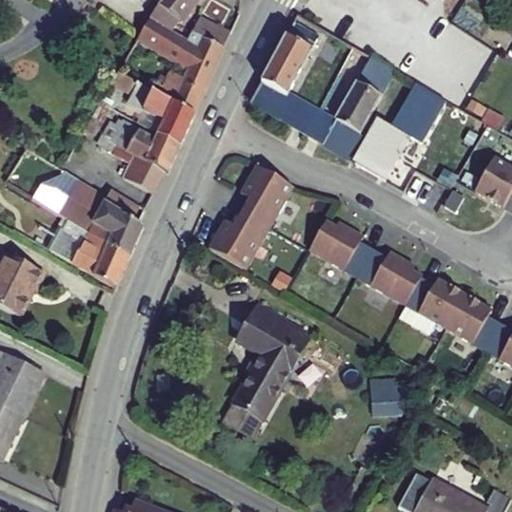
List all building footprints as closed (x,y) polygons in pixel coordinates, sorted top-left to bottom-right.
[(156,0),(152,6),(174,20),(186,0),(156,0)] [(463,0),(438,0),(433,9),(471,32),(483,12),(463,0)] [(197,4),(189,16),(218,37),(226,24),(197,4)] [(151,7),(118,60),(130,68),(144,46),(149,49),(155,39),(184,59),(170,93),(188,104),(220,38),(218,37),(189,16),(183,25),(174,20),(152,6),(151,7)] [(248,92),(273,107),(287,83),(318,30),(292,15),(248,92)] [(366,57),(390,72),(395,65),(390,62),(370,50),(366,57)] [(362,63),(388,78),(390,72),(366,57),(362,63)] [(118,60),(102,84),(121,95),(136,72),(130,68),(118,60)] [(335,112),(359,126),(388,78),(362,63),(335,112)] [(390,119),(377,111),(351,153),(386,173),(410,130),(422,136),(446,94),(415,76),(390,119)] [(158,114),(170,93),(151,81),(139,101),(158,114)] [(287,83),(273,107),(321,135),(330,121),(353,135),(359,126),(335,112),(287,83)] [(97,93),(112,102),(124,109),(125,107),(118,102),(121,95),(102,84),(97,93)] [(171,139),(188,104),(170,93),(158,114),(150,126),(171,139)] [(130,100),(121,95),(118,102),(125,107),(130,100)] [(109,141),(123,149),(129,140),(157,158),(161,161),(171,139),(150,126),(124,109),(112,102),(96,127),(111,138),(109,141)] [(321,135),(345,149),(353,135),(330,121),(321,135)] [(117,162),(147,180),(157,158),(129,140),(123,149),(117,162)] [(511,160),(492,150),(472,184),(501,200),(511,180),(511,160)] [(223,206),(207,234),(244,256),(268,215),(292,174),(254,152),(238,180),(245,184),(237,197),(229,210),(223,206)] [(431,169),(417,191),(435,201),(449,180),(431,169)] [(53,202),(84,221),(96,229),(126,246),(139,215),(134,211),(101,190),(71,174),(53,202)] [(326,205),(306,238),(354,266),(373,232),(361,225),(363,220),(345,210),(343,214),(337,211),(326,205)] [(113,277),(126,246),(96,229),(84,221),(66,250),(113,277)] [(386,240),(373,232),(354,266),(402,293),(420,262),(421,260),(411,254),(404,250),(407,246),(389,235),(386,240)] [(31,279),(39,262),(1,244),(0,246),(0,299),(12,306),(27,278),(31,279)] [(414,250),(407,246),(404,250),(411,254),(414,250)] [(420,262),(402,293),(442,317),(464,279),(437,263),(433,269),(420,262)] [(464,279),(442,317),(482,340),(500,308),(487,301),(491,295),(464,279)] [(229,391),(218,409),(246,426),(257,406),(259,408),(307,323),(255,293),(234,327),(258,342),(229,391)] [(511,315),(500,308),(482,340),(511,357),(511,315)] [(9,348),(0,364),(0,396),(26,410),(47,368),(9,348)] [(397,414),(396,388),(370,388),(370,415),(397,414)] [(0,454),(3,456),(26,410),(0,396),(0,454)] [(419,460),(397,502),(416,511),(489,511),(502,486),(482,474),(473,489),(419,460)] [(112,504),(109,511),(169,511),(130,495),(125,509),(112,504)] [(18,511),(0,503),(0,511),(18,511)]
